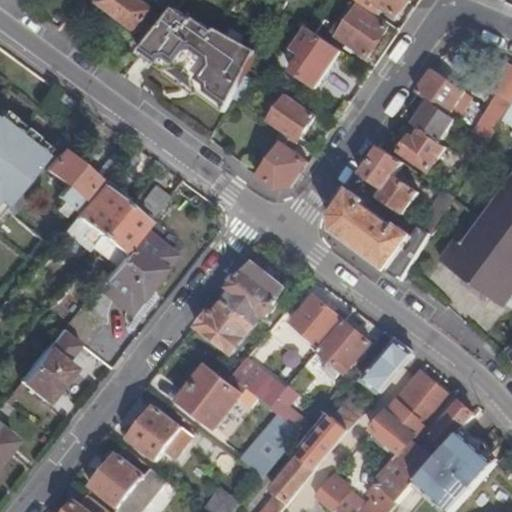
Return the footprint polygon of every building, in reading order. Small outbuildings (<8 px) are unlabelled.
[(153,39),(162,27),(168,20),(140,0),(102,0),(101,3),(139,31),(140,30),(153,39)] [(408,0),(373,0),(398,16),(408,0)] [(358,5),(348,21),(344,18),(339,26),(342,29),(338,35),(368,56),(388,26),(358,5)] [(194,20),(178,8),(177,9),(168,20),(162,27),(178,39),(166,55),(174,61),(175,67),(196,84),(203,83),(227,102),(231,104),(234,98),(250,68),(259,51),(255,49),(217,29),(215,32),(196,18),(194,20)] [(163,59),(166,55),(178,39),(162,27),(153,39),(148,46),(163,59)] [(317,88),(342,51),(308,28),(293,51),(301,57),(291,70),(317,88)] [(511,105),(511,74),(474,58),(467,69),(503,91),(507,86),(510,88),(502,102),(511,108),(511,105)] [(468,94),(433,69),(417,92),(431,102),(453,117),(468,94)] [(69,119),(78,107),(61,93),(51,106),(69,119)] [(299,143),(318,115),(288,95),(270,123),(287,135),(298,142),(299,143)] [(511,108),(502,102),(498,100),(476,133),(489,142),(504,119),(511,108)] [(457,120),(453,117),(431,102),(414,124),(419,127),(441,142),(457,120)] [(14,189),(15,188),(42,155),(0,119),(0,205),(0,206),(14,189)] [(448,147),(441,142),(419,127),(402,152),(431,172),(448,147)] [(293,186),(310,162),(292,150),(298,142),(287,135),(260,175),(278,188),(293,186)] [(98,189),(102,185),(131,151),(123,144),(94,178),(95,179),(92,183),(98,189)] [(405,162),(382,146),(362,174),(385,190),(396,175),(405,162)] [(95,179),(94,178),(81,167),(75,162),(61,150),(46,169),(66,186),(57,197),(71,208),(92,183),(95,179)] [(75,162),(81,167),(84,163),(79,158),(75,162)] [(396,175),(385,190),(379,198),(404,215),(421,192),(396,175)] [(511,181),(465,246),(457,240),(443,260),(507,307),(511,300),(511,181)] [(80,236),(91,245),(99,236),(125,204),(102,185),(98,189),(76,217),(88,227),(80,236)] [(14,189),(0,206),(0,205),(0,206),(10,214),(10,215),(24,197),(17,192),(14,189)] [(369,201),(352,189),(333,216),(335,224),(336,232),(403,280),(432,233),(422,226),(415,235),(400,224),(398,227),(367,204),(369,201)] [(455,196),(446,189),(425,222),(422,226),(432,233),(455,196)] [(152,218),(166,201),(155,192),(141,209),(152,218)] [(148,222),(125,204),(99,236),(109,244),(97,258),(110,270),(142,230),(148,222)] [(48,241),(52,245),(54,242),(63,232),(75,217),(71,213),(48,241)] [(110,270),(97,287),(128,312),(174,257),(142,230),(110,270)] [(63,232),(54,242),(61,248),(69,238),(63,232)] [(44,252),(49,246),(43,241),(38,247),(44,252)] [(223,299),(257,326),(265,316),(267,317),(279,302),(284,292),(287,288),(253,261),(248,267),(240,274),(231,285),(228,288),(228,292),(223,299)] [(319,351),(345,320),(316,296),(293,323),(316,343),(312,347),(318,352),(319,351)] [(233,355),(257,326),(223,299),(213,311),(211,310),(209,312),(199,325),(197,327),(233,355)] [(372,343),(345,320),(319,351),(346,373),(372,343)] [(382,393),(416,354),(398,340),(365,380),(382,393)] [(511,343),(501,353),(509,362),(511,359),(511,343)] [(73,369),(47,348),(20,381),(46,402),(73,369)] [(286,389),(246,359),(231,377),(247,390),(258,399),(270,408),(278,398),(286,389)] [(258,399),(247,390),(243,394),(208,366),(180,401),(199,417),(205,422),(215,429),(239,400),(250,408),(258,399)] [(390,511),(417,482),(462,432),(476,416),(459,402),(425,442),(417,442),(437,419),(454,398),(423,371),(397,401),(398,402),(374,431),(396,449),(393,454),(397,457),(377,480),(377,484),(368,493),(374,499),(362,511),(390,511)] [(278,398),(287,407),(299,393),(289,385),(286,389),(278,398)] [(360,419),(373,404),(356,390),(343,405),(360,419)] [(302,433),(309,425),(287,407),(278,398),(270,408),(279,415),(302,433)] [(0,423),(2,422),(13,408),(4,401),(0,405),(0,458),(15,441),(0,429),(0,423)] [(129,439),(157,462),(167,450),(177,458),(194,436),(156,405),(129,439)] [(317,469),(360,419),(343,405),(301,456),(317,469)] [(290,447),(302,433),(279,415),(252,448),(242,441),(232,455),(241,462),(263,479),(290,447)] [(205,422),(199,417),(196,421),(202,426),(205,422)] [(450,511),(454,511),(498,464),(462,432),(417,482),(450,511)] [(143,511),(168,481),(152,468),(146,475),(118,453),(92,486),(119,509),(116,511),(143,511)] [(241,462),(232,455),(226,462),(235,469),(241,462)] [(281,511),(317,469),(301,456),(273,488),(279,493),(262,511),(281,511)] [(351,487),(336,475),(317,498),(331,510),(349,489),(351,487)] [(207,511),(234,511),(241,504),(222,489),(204,510),(207,511)] [(349,489),(331,510),(333,511),(355,511),(365,502),(349,489)] [(110,511),(89,495),(81,505),(77,502),(68,511),(110,511)]
